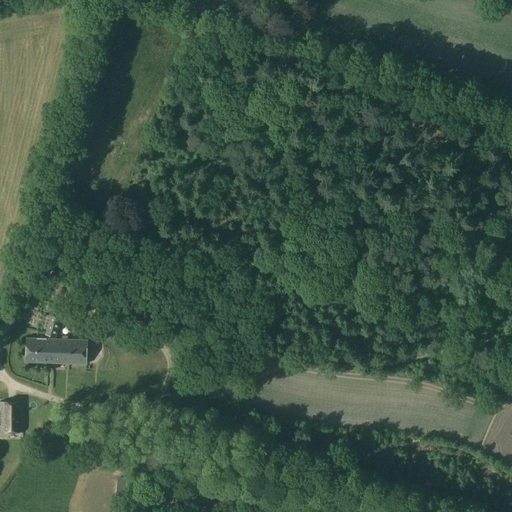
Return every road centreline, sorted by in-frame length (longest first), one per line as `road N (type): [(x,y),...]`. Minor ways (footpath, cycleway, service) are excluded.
road 1 (track): [(38,202),(245,264),(287,355),(371,365),(470,341)]
road 2 (track): [(0,368),(30,389),(386,511)]
road 3 (track): [(95,0),(38,202)]
road 4 (track): [(38,202),(17,303),(0,339)]
